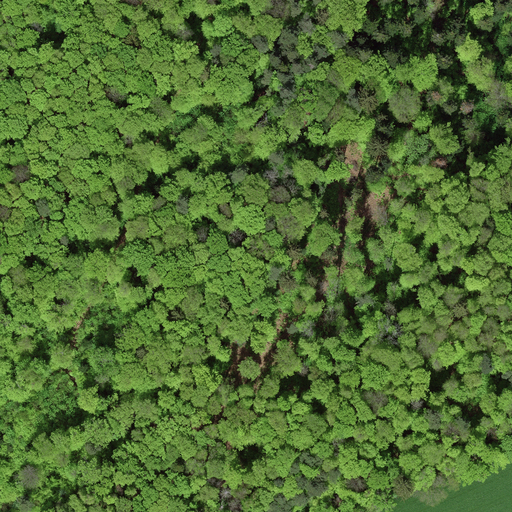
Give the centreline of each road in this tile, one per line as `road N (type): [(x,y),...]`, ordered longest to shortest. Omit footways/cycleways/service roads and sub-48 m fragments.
road 1 (track): [(427,78),(397,189),(237,400),(230,431),(237,468)]
road 2 (track): [(215,0),(127,227),(58,366)]
road 3 (track): [(58,366),(112,392),(190,456),(237,468)]
